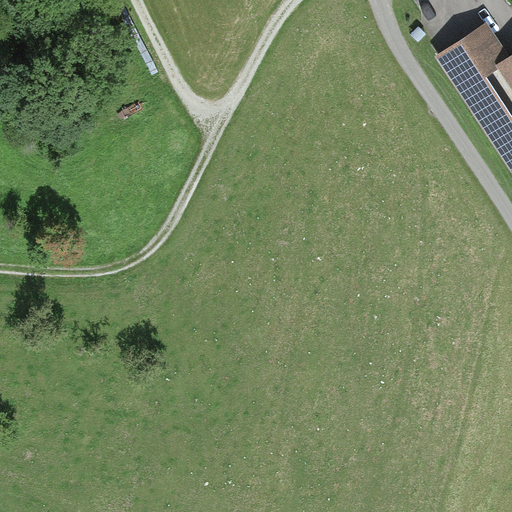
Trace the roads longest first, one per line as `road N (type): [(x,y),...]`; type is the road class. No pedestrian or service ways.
road 1 (track): [(0,268),(96,272),(127,263),(169,229),(231,102)]
road 2 (track): [(133,0),(198,104),(223,108),(291,0)]
road 3 (residential): [(511,221),(400,44),(381,0)]
